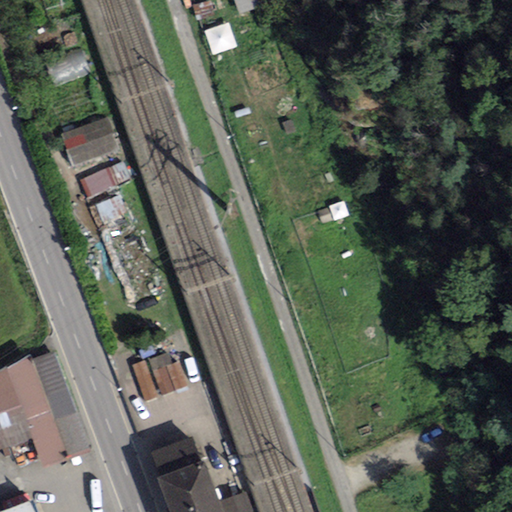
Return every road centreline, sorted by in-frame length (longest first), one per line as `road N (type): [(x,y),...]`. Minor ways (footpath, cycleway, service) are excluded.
road 1 (unclassified): [(171,0),(349,511)]
road 2 (primary): [(134,511),(0,148)]
